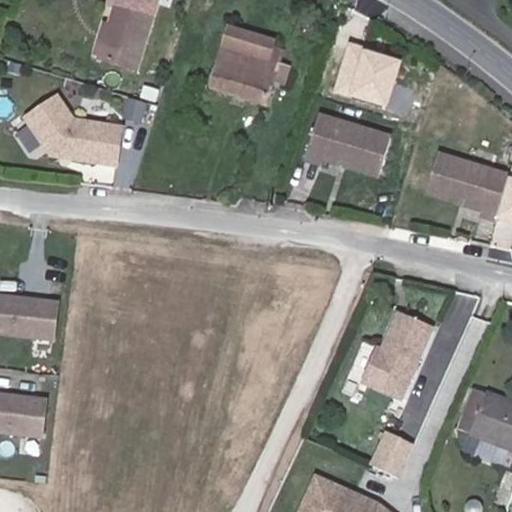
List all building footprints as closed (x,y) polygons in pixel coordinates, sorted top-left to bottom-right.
[(136,73),(152,20),(115,8),(109,30),(102,27),(93,56),(100,58),(99,60),(136,73)] [(301,17),(293,43),(318,50),(325,24),(301,17)] [(268,105),(274,84),(280,66),(283,52),(274,49),(276,42),(232,28),(214,89),(268,105)] [(280,66),(274,84),(288,88),(294,70),(280,66)] [(123,168),(130,130),(81,121),(67,96),(35,113),(59,157),(123,168)] [(376,178),(388,139),(316,118),(302,162),(319,167),(321,161),(335,165),(339,163),(343,164),(344,168),(376,178)] [(509,179),(437,157),(426,196),(458,205),(461,203),(465,204),(466,208),(480,212),(479,218),(496,223),(509,179)] [(0,354),(53,358),(55,321),(0,317),(0,354)] [(376,366),(361,401),(397,417),(428,347),(393,333),(379,364),(385,366),(383,369),(376,366)] [(511,403),(473,388),(457,429),(511,450),(511,403)] [(0,451),(48,455),(50,418),(0,414),(0,451)] [(404,479),(418,448),(391,436),(377,468),(404,479)] [(502,451),(476,449),(475,458),(501,461),(502,451)] [(394,499),(313,489),(310,511),(388,511),(386,506),(395,502),(394,499)]
